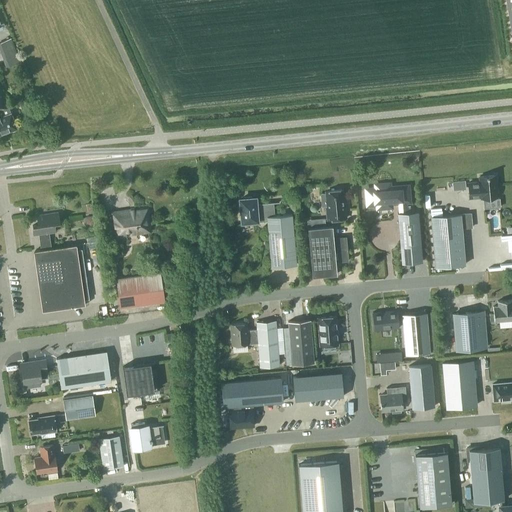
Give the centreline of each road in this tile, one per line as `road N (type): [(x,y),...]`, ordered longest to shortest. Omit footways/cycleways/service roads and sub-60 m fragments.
road 1 (unclassified): [(0,348),(134,329),(246,298),(353,288)]
road 2 (unclassified): [(12,496),(167,473),(246,444),(363,431)]
road 3 (primary): [(161,153),(511,118)]
road 4 (primary): [(161,153),(70,153),(0,168)]
road 5 (primary): [(0,169),(161,153)]
road 6 (unclassified): [(363,431),(353,288)]
road 7 (unclassified): [(363,431),(498,419)]
road 8 (unclassified): [(353,288),(482,277)]
